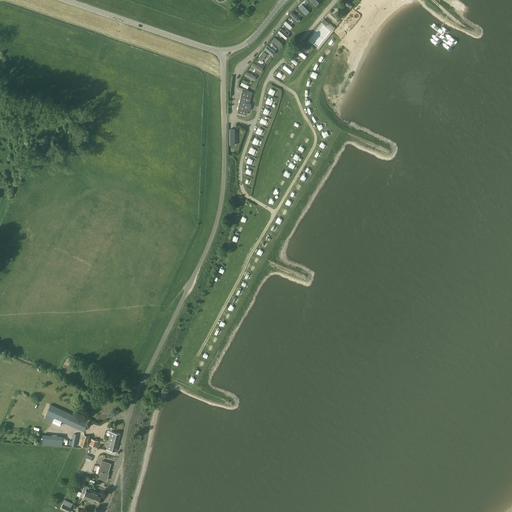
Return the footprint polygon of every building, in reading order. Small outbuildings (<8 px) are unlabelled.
[(310,0),(305,0),(312,8),(316,5),(310,0)] [(305,14),(307,11),(300,5),(297,8),(305,14)] [(297,22),(300,19),(292,11),(289,14),(297,22)] [(291,29),(293,27),(285,21),(283,23),(291,29)] [(288,34),(290,32),(286,29),(284,31),(280,28),(277,31),(286,39),(289,35),(288,34)] [(273,36),(271,41),(280,46),(283,42),(273,36)] [(271,40),(267,44),(275,51),(277,49),(270,43),(272,41),(271,40)] [(273,55),(275,52),(267,45),(264,48),(273,55)] [(304,58),(306,56),(299,49),(297,52),(304,58)] [(263,58),(266,60),(270,53),(262,50),(258,58),(262,60),(263,58)] [(255,68),(261,72),(263,69),(253,62),(249,69),(253,71),(255,68)] [(292,70),(295,66),(292,63),(290,65),(287,62),(285,64),(292,70)] [(285,65),(283,67),(290,73),(292,71),(285,65)] [(247,71),(245,75),(254,80),(256,76),(247,71)] [(248,88),(249,85),(247,84),(248,81),(242,79),(240,85),(248,88)] [(250,99),(249,98),(250,93),(242,91),(237,112),(245,114),(246,114),(247,111),(248,111),(249,109),(249,108),(250,106),(249,105),(250,103),(249,102),(250,99)] [(84,431),(88,422),(70,413),(51,404),(46,414),(84,431)] [(116,451),(120,434),(114,432),(115,428),(109,427),(108,431),(111,432),(107,449),(116,451)] [(62,446),(63,436),(43,434),(42,444),(62,446)] [(85,447),(89,437),(84,435),(80,445),(85,447)] [(97,447),(99,441),(91,439),(89,445),(97,447)] [(107,474),(111,464),(102,461),(98,473),(101,474),(99,478),(107,480),(108,474),(107,474)] [(87,489),(85,494),(90,496),(90,495),(100,499),(102,495),(87,489)] [(90,496),(85,494),(83,498),(98,504),(100,499),(90,495),(90,496)] [(69,511),(71,508),(69,507),(63,503),(60,509),(67,511),(69,511)]
